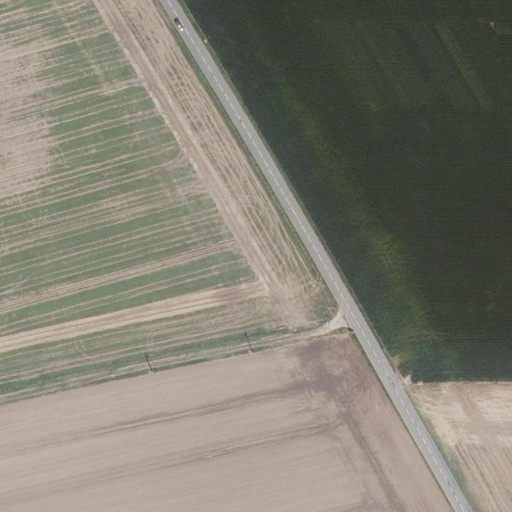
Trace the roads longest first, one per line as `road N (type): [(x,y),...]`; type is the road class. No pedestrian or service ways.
road 1 (unclassified): [(167,0),(463,511)]
road 2 (track): [(0,399),(354,320)]
